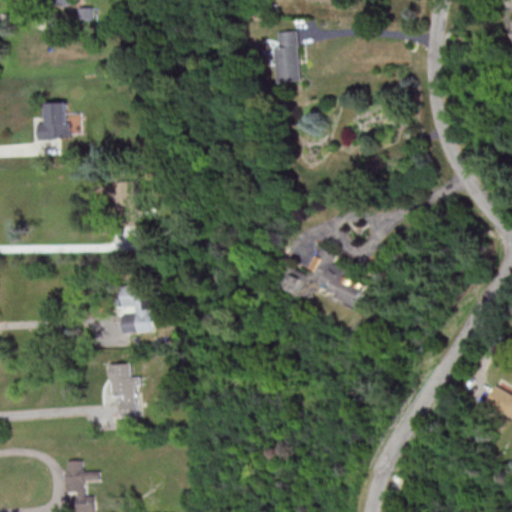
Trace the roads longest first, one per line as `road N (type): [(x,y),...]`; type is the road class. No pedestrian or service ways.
road 1 (residential): [(378,511),(408,430),(511,262)]
road 2 (residential): [(511,233),(448,138),(436,72),(445,0)]
